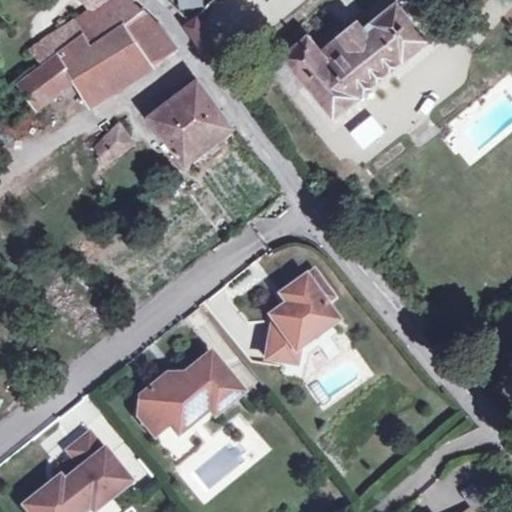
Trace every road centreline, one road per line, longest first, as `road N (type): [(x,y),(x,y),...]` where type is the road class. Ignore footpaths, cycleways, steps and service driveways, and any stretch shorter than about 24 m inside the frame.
road 1 (residential): [(305,204),(0,435)]
road 2 (residential): [(494,429),(305,204)]
road 3 (residential): [(305,204),(145,0)]
road 4 (residential): [(494,429),(417,470),(382,511)]
